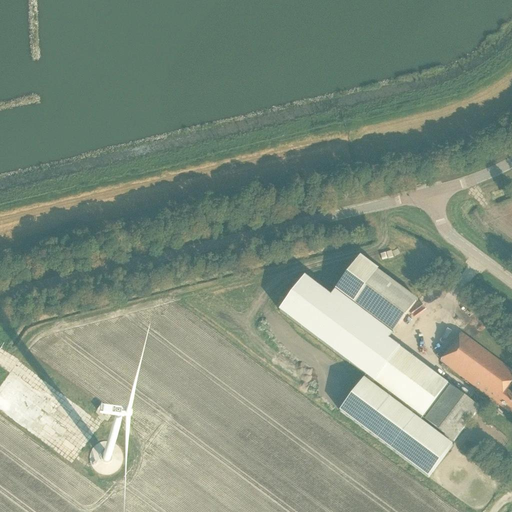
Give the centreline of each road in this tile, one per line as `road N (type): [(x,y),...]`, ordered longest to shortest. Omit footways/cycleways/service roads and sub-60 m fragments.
road 1 (unclassified): [(430,193),(0,295)]
road 2 (unclassified): [(511,281),(444,230),(430,193)]
